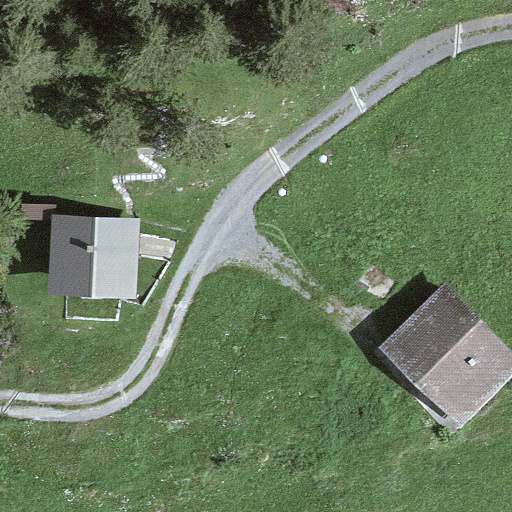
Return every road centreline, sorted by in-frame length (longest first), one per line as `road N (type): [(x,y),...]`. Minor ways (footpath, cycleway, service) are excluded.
road 1 (track): [(511,20),(445,37),(241,183),(146,370),(120,389),(0,403)]
road 2 (track): [(214,228),(364,326)]
